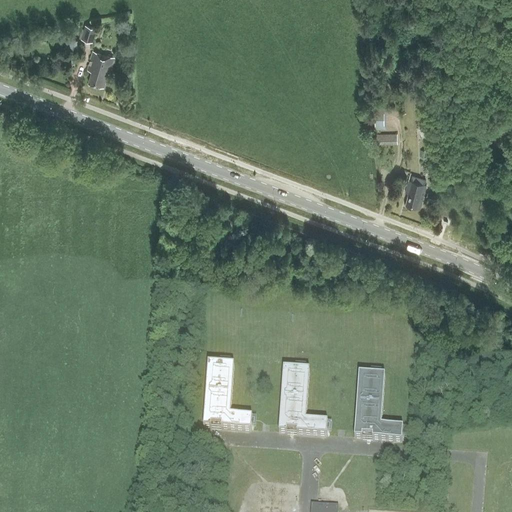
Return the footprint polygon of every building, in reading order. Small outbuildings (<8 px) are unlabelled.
[(93,42),(97,28),(83,24),(79,38),(93,42)] [(110,75),(115,58),(93,52),(87,71),(92,72),(88,83),(104,87),(108,74),(110,75)] [(386,128),(386,107),(375,107),(375,127),(386,128)] [(397,134),(377,134),(377,143),(398,143),(397,134)] [(420,209),(426,185),(425,185),(426,180),(412,176),(411,181),(409,180),(406,193),(409,194),(406,205),(420,209)] [(196,231),(187,228),(184,234),(193,238),(196,231)] [(251,434),(252,418),(230,416),(234,366),(207,364),(203,431),(251,434)] [(326,438),(327,423),(305,422),(309,371),(283,369),(278,435),(326,438)] [(401,444),(403,428),(381,427),(384,376),(358,375),(354,440),(401,444)]
